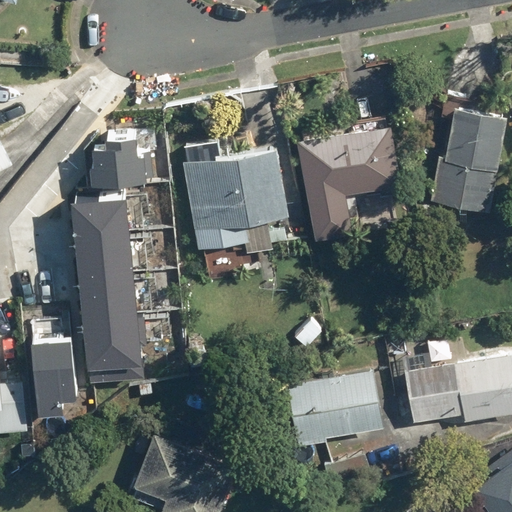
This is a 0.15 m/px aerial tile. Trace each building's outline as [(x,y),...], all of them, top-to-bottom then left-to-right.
[(490,204),(505,109),(448,100),(434,196),(490,204)] [(403,187),(390,117),(295,135),(314,233),(350,227),(344,192),(373,187),(374,193),(403,187)] [(274,141),(226,149),(223,133),(179,141),(197,244),(242,236),(245,251),(274,246),(267,210),(285,207),(274,141)] [(87,140),(90,184),(147,180),(144,135),(87,140)] [(0,163),(10,159),(0,136),(0,163)] [(129,210),(66,216),(81,380),(144,374),(129,210)] [(180,314),(140,316),(144,371),(184,368),(180,314)] [(9,335),(0,335),(0,406),(10,406),(11,433),(32,432),(31,385),(10,386),(9,335)] [(72,398),(70,338),(35,339),(37,416),(62,415),(62,399),(72,398)] [(511,348),(456,357),(454,345),(397,353),(402,388),(407,387),(411,416),(461,409),(462,416),(511,408),(511,348)] [(384,419),(373,361),(280,378),(290,436),(384,419)] [(211,511),(234,460),(151,423),(123,488),(163,505),(162,509),(169,511),(211,511)] [(500,511),(511,505),(511,456),(506,447),(463,473),(486,511),(500,511)] [(465,511),(446,485),(407,511),(465,511)]
